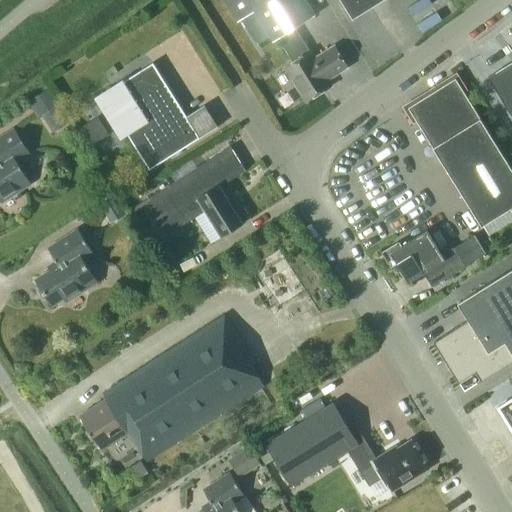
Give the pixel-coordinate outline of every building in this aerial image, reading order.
[(305,0),(223,0),(237,22),(254,11),(273,41),(315,15),(305,0)] [(382,0),(341,0),(353,19),(382,0)] [(310,51),(285,67),(306,101),(332,85),(328,79),(348,67),(334,45),(315,58),(310,51)] [(511,61),(488,77),(511,115),(511,47),(511,48),(511,61)] [(125,130),(150,169),(218,126),(205,105),(187,116),(153,63),(121,82),(118,78),(92,95),(117,135),(125,130)] [(511,168),(465,93),(456,78),(408,107),(487,235),(511,219),(511,168)] [(66,123),(55,106),(42,114),(53,131),(66,123)] [(14,129),(0,137),(0,197),(11,190),(13,194),(30,183),(16,161),(29,152),(14,129)] [(235,209),(220,186),(246,170),(231,146),(146,199),(168,234),(205,211),(221,237),(243,223),(247,218),(247,213),(244,208),(239,206),(235,209)] [(128,174),(114,184),(122,195),(136,186),(128,174)] [(114,197),(101,205),(109,219),(122,211),(114,197)] [(75,290),(77,294),(97,281),(83,258),(93,252),(78,229),(48,248),(59,265),(35,280),(39,286),(35,288),(43,300),(47,298),(51,305),(75,290)] [(455,252),(444,258),(427,230),(390,253),(409,282),(432,268),(440,280),(431,285),(432,286),(465,265),(454,247),(453,248),(455,252)] [(511,269),(458,303),(468,320),(434,342),(465,390),(511,360),(511,269)] [(105,397),(77,415),(101,452),(129,433),(141,455),(143,455),(148,461),(265,386),(252,364),(256,363),(224,314),(123,378),(102,391),(105,397)] [(511,396),(507,400),(498,406),(511,428),(511,396)] [(334,402),(266,444),(291,485),(349,449),(370,484),(383,475),(392,489),(428,467),(411,441),(390,454),(388,452),(376,460),(356,428),(352,431),(334,402)] [(249,445),(228,459),(240,477),(261,463),(249,445)] [(274,458),(269,451),(261,457),(266,464),(274,458)] [(204,484),(233,468),(227,458),(198,474),(204,484)] [(213,505),(202,511),(240,511),(234,501),(244,495),(230,473),(203,490),(213,505)]
